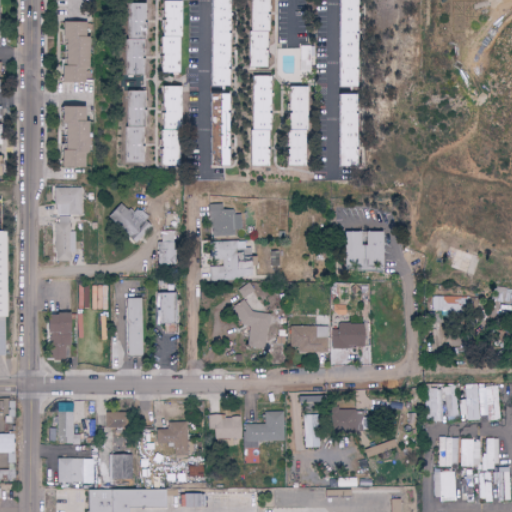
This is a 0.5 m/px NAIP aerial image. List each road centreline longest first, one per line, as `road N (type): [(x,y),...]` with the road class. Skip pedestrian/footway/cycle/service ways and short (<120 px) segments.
road 1 (residential): [(27,511),(34,0)]
road 2 (residential): [(28,386),(412,372)]
road 3 (residential): [(189,381),(194,203)]
